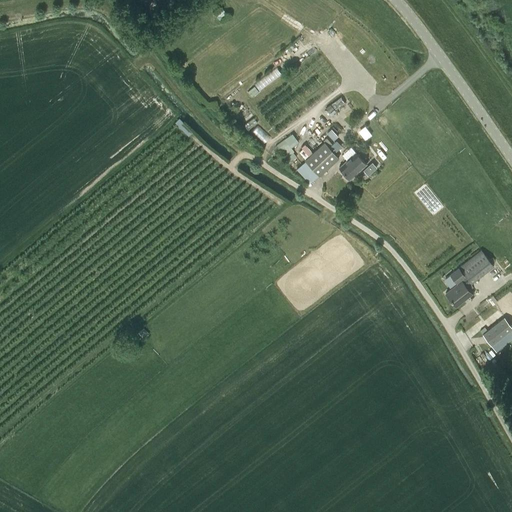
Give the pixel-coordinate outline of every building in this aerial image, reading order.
[(219,18),(227,12),(223,8),(216,13),(219,18)] [(259,125),(253,130),(264,141),(270,136),(259,125)] [(298,156),(292,147),(299,141),(293,132),(278,143),(290,161),(298,156)] [(324,142),(304,160),(318,177),(339,158),(324,142)] [(355,152),(339,167),(349,179),(366,164),(355,152)] [(373,161),(364,168),(368,174),(378,167),(373,161)] [(491,256),(488,258),(481,249),(457,268),(457,269),(450,274),(456,282),(458,283),(445,293),(455,306),(471,293),(468,289),(472,286),(470,284),(493,266),(490,261),(492,259),(491,256)] [(496,351),(511,337),(511,327),(504,317),(482,334),(496,351)]
